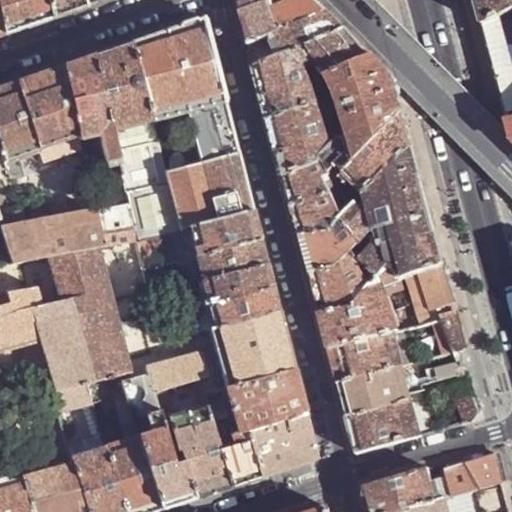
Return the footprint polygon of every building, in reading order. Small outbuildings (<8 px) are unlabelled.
[(0,0),(0,8),(6,35),(33,25),(52,19),(48,0),(0,0)] [(48,0),(52,19),(71,12),(87,7),(84,0),(48,0)] [(278,0),(257,0),(245,4),(251,25),(256,44),(278,36),(284,33),(289,31),(278,0)] [(323,0),(278,0),(289,31),(336,13),(323,0)] [(511,0),(478,0),(485,23),(511,10),(511,0)] [(511,121),(511,10),(485,23),(499,76),(511,122),(511,121)] [(352,30),(336,13),(289,31),(284,33),(293,54),(313,46),(352,30)] [(187,25),(172,30),(193,111),(228,102),(224,80),(220,63),(213,38),(208,18),(187,25)] [(151,37),(136,42),(157,121),(193,111),(172,30),(151,37)] [(352,30),(313,46),(319,65),(325,63),(334,76),(378,57),(352,30)] [(278,36),(256,44),(259,57),(261,67),(287,57),(278,36)] [(114,50),(99,55),(116,132),(157,121),(136,42),(114,50)] [(287,57),(261,67),(269,96),(275,121),(324,103),(323,101),(313,67),(319,65),(313,46),(293,54),(287,57)] [(80,62),(68,66),(82,135),(83,140),(102,135),(116,132),(99,55),(80,62)] [(378,57),(334,76),(356,135),(345,138),(337,146),(326,158),(328,161),(335,174),(337,173),(342,166),(350,175),(407,119),(409,118),(405,102),(399,79),(378,57)] [(42,76),(23,82),(44,148),(82,135),(68,66),(42,76)] [(356,135),(334,76),(325,80),(331,99),(333,98),(343,131),(345,138),(356,135)] [(4,89),(0,90),(0,136),(3,147),(7,163),(23,158),(43,151),(44,150),(44,148),(23,82),(4,89)] [(228,102),(193,111),(197,126),(200,138),(206,136),(210,148),(203,151),(206,162),(221,220),(256,211),(250,183),(245,159),(236,128),(228,102)] [(324,103),(275,121),(282,149),(289,177),(328,161),(326,158),(337,146),(333,133),(324,103)] [(409,118),(407,119),(350,175),(350,176),(368,195),(415,150),(417,149),(412,130),(409,118)] [(157,121),(116,132),(120,151),(162,140),(161,137),(157,121)] [(197,126),(161,137),(162,140),(165,151),(201,143),(200,138),(197,126)] [(343,131),(333,133),(337,146),(345,138),(343,131)] [(116,132),(102,135),(108,162),(114,161),(122,159),(120,151),(116,132)] [(82,135),(44,148),(44,150),(43,151),(46,161),(85,148),(83,140),(82,135)] [(162,140),(120,151),(122,159),(125,178),(126,184),(129,193),(164,186),(156,157),(166,154),(165,151),(162,140)] [(3,147),(0,148),(0,169),(8,167),(7,163),(3,147)] [(423,172),(417,149),(415,150),(368,195),(372,207),(364,209),(362,204),(355,210),(350,216),(345,222),(364,244),(365,246),(376,233),(380,232),(384,245),(380,247),(367,262),(370,266),(382,280),(402,266),(407,280),(428,271),(448,265),(439,230),(423,172)] [(166,154),(156,157),(164,186),(173,184),(170,172),(166,154)] [(8,167),(0,169),(0,187),(12,183),(12,182),(21,179),(21,181),(30,178),(23,158),(7,163),(8,167)] [(122,159),(114,161),(117,180),(125,178),(122,159)] [(328,161),(289,177),(293,193),(296,207),(339,194),(330,178),(337,174),(337,173),(335,174),(328,161)] [(206,162),(170,172),(173,184),(184,230),(191,228),(221,220),(206,162)] [(164,186),(129,193),(131,205),(135,228),(138,242),(150,239),(184,230),(173,184),(164,186)] [(339,194),(296,207),(301,225),(305,237),(336,231),(345,222),(350,216),(339,194)] [(131,205),(99,211),(101,223),(102,233),(135,228),(131,205)] [(99,211),(4,228),(7,240),(101,223),(99,211)] [(221,220),(191,228),(198,256),(264,241),(259,222),(256,211),(221,220)] [(336,231),(305,237),(310,259),(314,275),(345,268),(358,253),(364,244),(345,222),(336,231)] [(101,223),(7,240),(11,254),(14,263),(25,261),(43,259),(51,257),(101,248),(106,247),(102,233),(101,223)] [(135,228),(102,233),(106,247),(138,242),(135,228)] [(150,239),(138,242),(145,269),(156,267),(150,239)] [(264,241),(198,256),(201,268),(204,281),(270,264),(266,249),(264,241)] [(101,248),(51,257),(56,277),(58,287),(63,304),(43,307),(39,289),(9,293),(11,304),(0,306),(0,351),(43,340),(58,390),(87,383),(123,374),(131,372),(101,248)] [(345,268),(314,275),(320,298),(324,314),(358,308),(376,287),(366,270),(370,266),(367,262),(358,253),(345,268)] [(11,254),(4,256),(4,265),(7,264),(14,263),(11,254)] [(198,256),(186,259),(189,271),(201,268),(198,256)] [(51,257),(43,259),(48,280),(56,277),(51,257)] [(14,263),(7,264),(11,278),(29,276),(25,261),(14,263)] [(0,265),(0,280),(11,278),(7,264),(4,265),(0,265)] [(270,264),(204,281),(210,306),(276,288),(272,272),(270,264)] [(407,280),(402,266),(382,280),(376,287),(358,308),(324,314),(329,335),(333,350),(397,334),(401,332),(391,295),(389,288),(393,286),(407,280)] [(156,267),(145,269),(151,295),(158,293),(162,292),(156,267)] [(204,281),(188,286),(192,303),(194,309),(202,307),(210,306),(204,281)] [(58,287),(39,289),(43,307),(63,304),(58,287)] [(276,288),(210,306),(214,329),(281,311),(278,296),(276,288)] [(9,293),(0,293),(0,306),(11,304),(9,293)] [(210,306),(202,307),(207,331),(211,330),(214,329),(210,306)] [(459,306),(438,311),(440,322),(444,321),(462,317),(459,306)] [(162,310),(155,312),(157,319),(164,317),(162,310)] [(214,329),(211,330),(217,349),(286,331),(281,311),(214,329)] [(164,317),(157,319),(162,342),(174,340),(169,316),(164,317)] [(463,319),(462,317),(444,321),(456,355),(463,353),(471,351),(463,319)] [(440,322),(436,323),(446,357),(456,355),(444,321),(440,322)] [(286,331),(217,349),(217,353),(226,387),(227,389),(296,371),(290,347),(286,331)] [(397,334),(333,350),(338,370),(342,384),(405,368),(397,334)] [(213,373),(208,352),(200,354),(204,366),(206,375),(206,376),(212,374),(213,373)] [(446,357),(432,361),(441,394),(457,390),(476,385),(463,353),(456,355),(446,357)] [(200,354),(147,368),(150,377),(155,392),(168,387),(206,375),(204,366),(200,354)] [(131,372),(123,374),(125,383),(150,377),(147,368),(131,372)] [(405,368),(342,384),(347,403),(350,418),(415,401),(413,394),(405,368)] [(296,371),(227,389),(235,420),(238,430),(246,428),(306,412),(300,387),(296,371)] [(123,374),(87,383),(94,405),(115,400),(129,440),(141,437),(131,405),(125,383),(123,374)] [(206,376),(199,379),(204,392),(216,389),(212,374),(206,376)] [(183,503),(196,499),(184,461),(176,464),(173,455),(162,418),(155,392),(150,377),(125,383),(131,405),(144,401),(153,432),(141,437),(162,510),(183,503)] [(58,390),(52,392),(58,413),(94,405),(87,383),(58,390)] [(489,421),(484,407),(481,400),(476,385),(457,390),(468,424),(469,426),(476,424),(489,421)] [(168,387),(155,392),(162,418),(170,416),(176,413),(168,387)] [(216,389),(204,392),(207,403),(216,436),(228,433),(225,423),(235,420),(227,389),(226,387),(216,389)] [(204,392),(184,398),(186,410),(207,403),(204,392)] [(421,399),(415,401),(421,423),(432,420),(426,398),(421,399)] [(144,401),(131,405),(141,437),(153,432),(144,401)] [(415,401),(350,418),(356,439),(360,455),(425,438),(421,423),(415,401)] [(176,413),(170,416),(181,452),(184,461),(196,499),(218,492),(232,488),(218,443),(216,436),(207,403),(186,410),(176,413)] [(110,407),(101,410),(106,426),(116,422),(110,407)] [(0,411),(0,459),(3,469),(9,467),(16,465),(3,413),(0,411)] [(311,432),(306,412),(246,428),(262,478),(293,468),(318,461),(311,432)] [(170,416),(162,418),(173,455),(181,452),(170,416)] [(262,478),(246,428),(238,430),(231,432),(233,439),(218,443),(232,488),(250,482),(262,478)] [(228,433),(216,436),(218,443),(233,439),(231,432),(228,433)] [(129,440),(107,447),(127,511),(154,511),(162,510),(141,437),(129,440)] [(127,511),(107,447),(73,458),(74,462),(90,511),(127,511)] [(499,455),(470,464),(483,490),(502,484),(506,483),(501,465),(499,455)] [(90,511),(74,462),(22,478),(32,511),(90,511)] [(449,463),(432,468),(436,485),(452,481),(450,470),(451,470),(449,463)] [(16,465),(9,467),(11,474),(21,469),(19,464),(16,465)] [(457,468),(451,470),(450,470),(452,481),(457,497),(460,496),(483,490),(470,464),(457,468)] [(429,469),(370,486),(375,506),(375,511),(405,511),(440,502),(436,485),(432,468),(429,469)] [(7,477),(0,479),(0,511),(32,511),(22,478),(13,480),(8,481),(7,477)] [(452,481),(436,485),(440,502),(450,499),(457,497),(452,481)] [(483,490),(460,496),(463,511),(511,511),(511,507),(509,496),(506,483),(502,484),(483,490)] [(440,502),(405,511),(453,511),(450,499),(440,502)]
